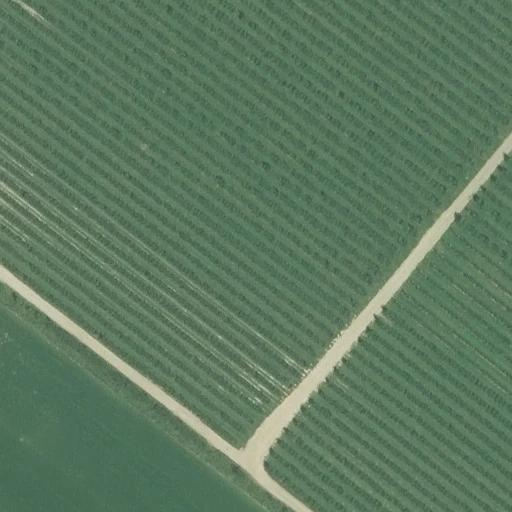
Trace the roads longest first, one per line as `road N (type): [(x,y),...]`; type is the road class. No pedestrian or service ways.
road 1 (track): [(291,511),(240,471),(243,456),(511,136)]
road 2 (track): [(0,282),(240,471)]
